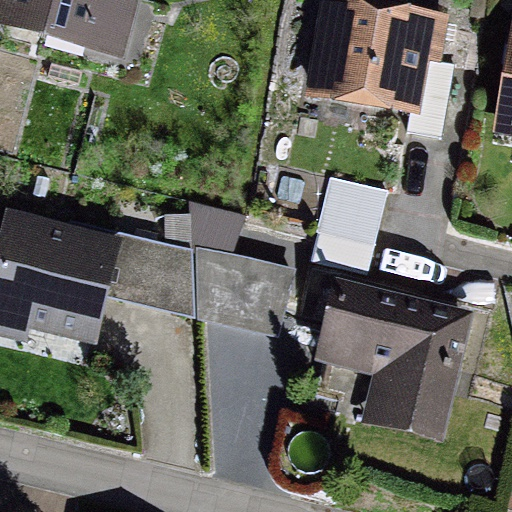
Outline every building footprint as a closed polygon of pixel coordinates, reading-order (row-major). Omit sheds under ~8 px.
[(131,0),(14,0),(9,20),(85,40),(88,29),(122,38),(131,0)] [(426,23),(330,7),(318,81),(364,88),(362,101),(412,110),(426,23)] [(387,192),(331,179),(317,234),(373,247),(387,192)] [(113,247),(10,223),(7,239),(0,237),(0,316),(92,338),(113,247)] [(190,254),(132,240),(118,298),(193,317),(190,254)] [(292,273),(195,254),(198,317),(276,336),(292,273)] [(373,308),(338,299),(323,362),(395,378),(386,415),(439,427),(464,321),(375,300),(373,308)]
